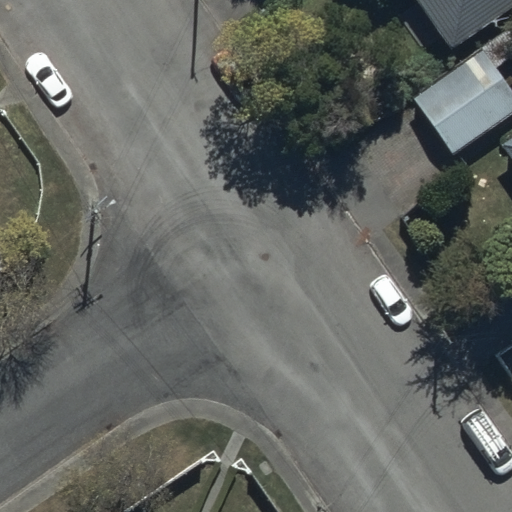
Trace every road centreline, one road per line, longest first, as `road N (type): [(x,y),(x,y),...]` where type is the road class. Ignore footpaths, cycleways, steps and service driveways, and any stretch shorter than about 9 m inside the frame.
road 1 (residential): [(273,248),(0,437)]
road 2 (residential): [(454,511),(273,248)]
road 3 (residential): [(273,248),(102,0)]
